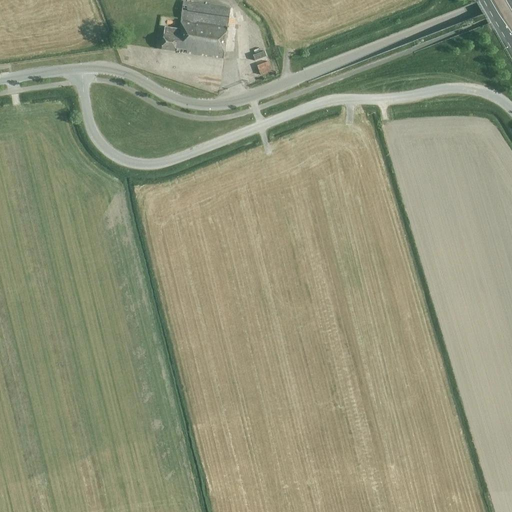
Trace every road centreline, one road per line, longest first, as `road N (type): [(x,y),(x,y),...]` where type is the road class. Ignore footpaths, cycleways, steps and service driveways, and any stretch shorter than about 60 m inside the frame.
road 1 (unclassified): [(511,110),(462,88),(339,99),(146,165),(117,158),(95,138),(82,69)]
road 2 (tertiary): [(82,69),(123,72),(188,104),(215,106),(506,0)]
